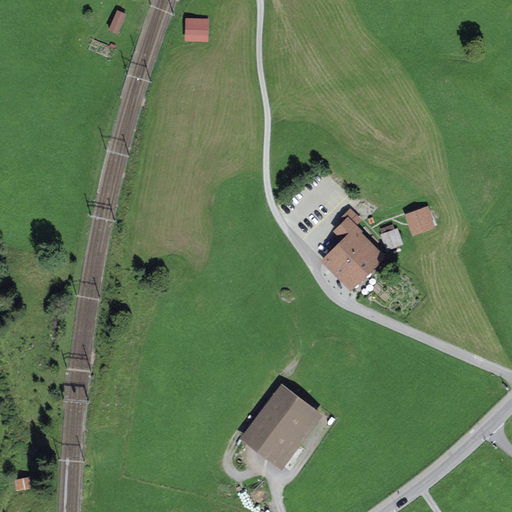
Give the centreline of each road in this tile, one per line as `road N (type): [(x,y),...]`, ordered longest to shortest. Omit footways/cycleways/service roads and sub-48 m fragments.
road 1 (residential): [(511,377),(365,304),(277,217),(267,186),(259,0)]
road 2 (tertiary): [(383,511),(486,426)]
